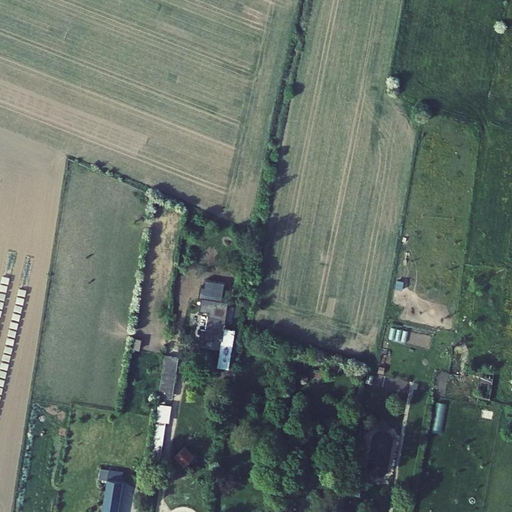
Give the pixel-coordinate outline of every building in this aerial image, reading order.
[(230,300),(201,296),(199,309),(208,310),(206,328),(200,327),(198,342),(206,344),(207,335),(224,338),(220,364),(232,366),(238,328),(226,326),(230,300)] [(177,360),(163,358),(158,398),(171,400),(177,360)] [(480,385),(492,386),(494,369),(482,368),(480,385)] [(409,392),(410,380),(377,376),(375,388),(409,392)] [(163,452),(171,404),(159,402),(151,450),(163,452)] [(174,456),(185,466),(196,455),(186,444),(174,456)] [(127,511),(132,484),(111,480),(106,511),(111,511),(127,511)]
